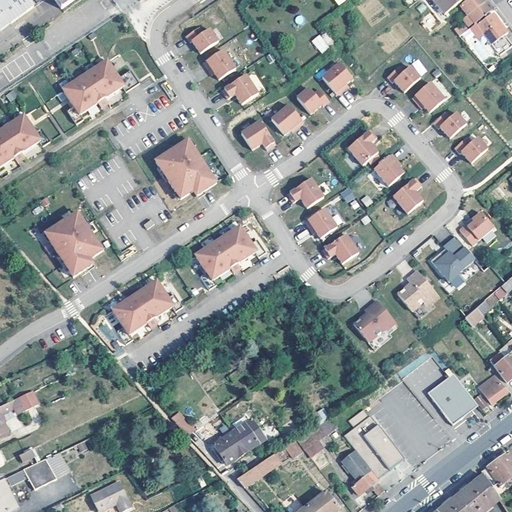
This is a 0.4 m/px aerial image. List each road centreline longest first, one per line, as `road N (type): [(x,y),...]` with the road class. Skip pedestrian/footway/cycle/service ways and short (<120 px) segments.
road 1 (residential): [(252,191),(368,105),(386,109),(444,175),(454,196),(445,213),(344,291),(323,289),(292,253)]
road 2 (residential): [(0,354),(252,191)]
road 3 (residential): [(190,0),(161,19),(155,40),(235,165)]
road 4 (residential): [(292,253),(133,359)]
road 5 (secondary): [(395,511),(511,420)]
